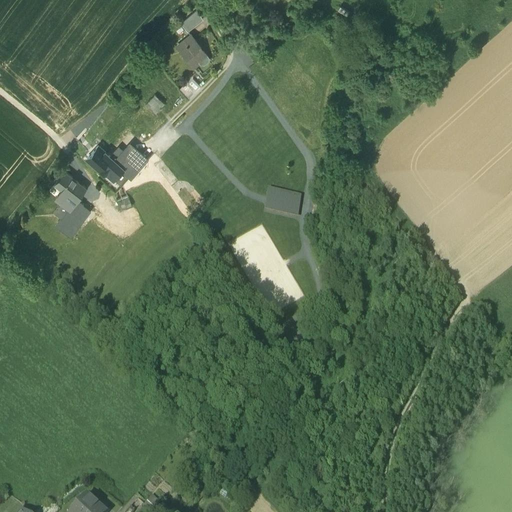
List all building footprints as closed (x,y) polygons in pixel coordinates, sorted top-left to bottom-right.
[(197,9),(184,21),(189,26),(195,21),(198,24),(203,19),(197,9)] [(191,34),(177,44),(190,60),(196,55),(198,58),(206,53),(191,34)] [(163,100),(154,91),(145,100),(155,109),(163,100)] [(144,156),(129,141),(115,157),(122,164),(122,165),(130,172),(144,156)] [(115,157),(98,142),(87,154),(99,165),(102,161),(104,163),(106,161),(116,171),(122,165),(122,164),(115,157)] [(79,209),(82,204),(84,203),(77,198),(86,186),(64,170),(55,183),(61,188),(56,196),(62,201),(54,211),(61,216),(62,217),(73,204),(79,209)] [(267,188),(265,210),(298,214),(301,192),(267,188)] [(62,217),(61,216),(56,224),(71,235),(90,210),(82,204),(79,209),(73,204),(62,217)] [(104,511),(97,506),(87,497),(73,511),(104,511)] [(106,511),(109,509),(101,502),(97,506),(104,511),(106,511)]
